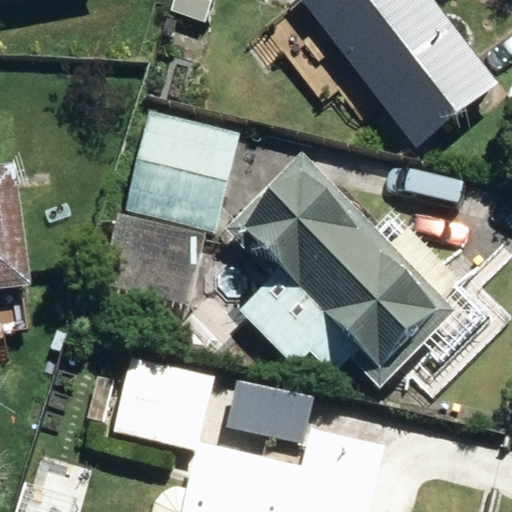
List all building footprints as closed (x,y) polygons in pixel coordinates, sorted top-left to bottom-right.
[(304,0),(422,149),(503,86),(436,0),(304,0)] [(131,214),(217,235),(240,136),(154,115),(131,214)] [(0,175),(0,292),(38,288),(25,172),(0,175)] [(249,235),(386,374),(446,311),(310,174),(249,235)] [(118,433),(199,453),(217,381),(136,361),(118,433)] [(373,511),(387,451),(316,435),(307,473),(205,449),(195,492),(187,490),(180,490),(172,493),(166,497),(162,503),(158,511),(157,511),(373,511)]
